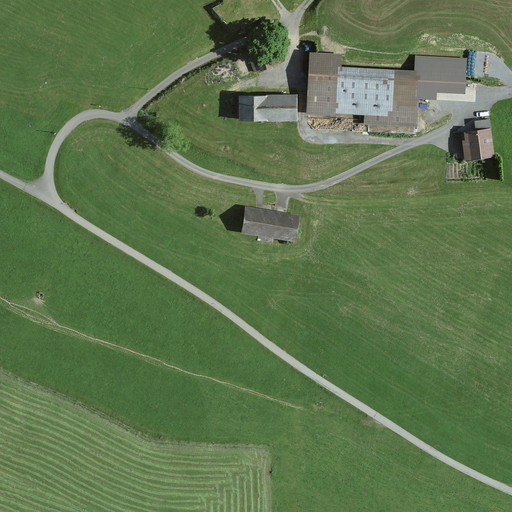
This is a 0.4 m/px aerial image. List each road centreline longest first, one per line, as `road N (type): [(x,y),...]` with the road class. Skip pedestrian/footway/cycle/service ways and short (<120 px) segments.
road 1 (unclassified): [(511,490),(349,399),(201,295),(0,174)]
road 2 (track): [(384,420),(360,421),(196,375),(0,300)]
road 3 (track): [(309,0),(289,23),(175,75),(126,118)]
